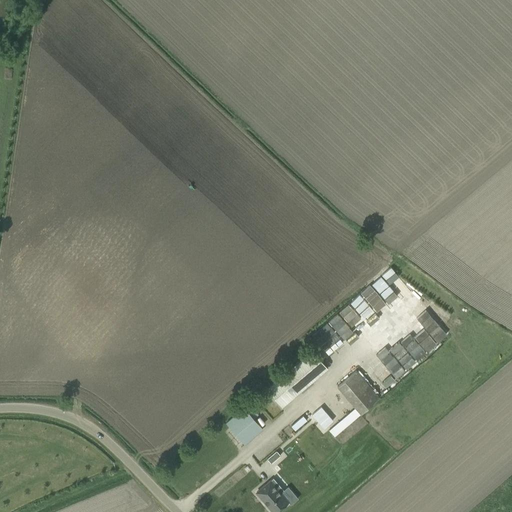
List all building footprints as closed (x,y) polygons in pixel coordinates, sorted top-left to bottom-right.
[(313,349),(266,389),(281,406),(327,367),(313,349)] [(360,375),(366,370),(372,365),(368,360),(361,366),(356,370),(360,375)] [(352,365),(356,370),(361,366),(357,361),(352,365)] [(337,387),(355,408),(360,414),(379,397),(376,393),(363,379),(360,375),(356,370),(353,373),(340,384),(337,387)] [(244,407),(233,416),(226,423),(244,444),(263,429),(253,418),(258,415),(250,405),(246,409),(244,407)] [(276,450),(267,459),(271,463),(280,455),(276,450)] [(283,490),(273,478),(256,493),(271,510),(272,511),(275,511),(288,501),(280,493),(283,490)]
